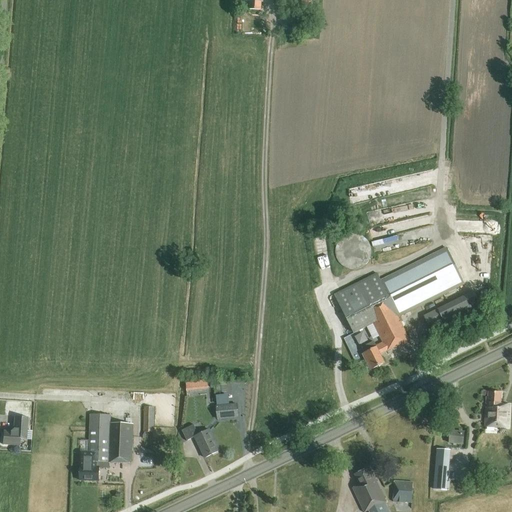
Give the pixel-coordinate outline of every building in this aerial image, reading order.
[(241,0),(242,2),(250,2),(249,10),(260,10),(261,0),(241,0)] [(292,34),(306,34),(306,24),(292,25),(292,34)] [(343,237),(339,240),(337,245),(335,250),(336,255),(337,260),(340,265),(345,268),(350,270),(355,270),(360,269),(365,266),(368,262),(371,257),(371,252),(371,248),(369,244),(367,240),(363,237),(358,235),(353,234),(348,235),(343,237)] [(380,281),(377,274),(334,295),(354,334),(373,324),(384,345),(377,349),(374,342),(362,348),(365,354),(363,355),(370,371),(385,364),(380,355),(386,351),(387,352),(402,344),(401,343),(409,340),(398,317),(464,284),(446,249),(380,281)] [(474,292),(432,313),(424,317),(432,333),(445,326),(446,328),(483,311),(474,292)] [(207,379),(193,381),(194,390),(208,389),(207,379)] [(214,384),(215,394),(227,392),(226,383),(214,384)] [(486,398),(485,427),(508,429),(510,405),(500,405),(500,394),(489,393),(488,398),(486,398)] [(144,397),(143,438),(153,439),(154,397),(144,397)] [(237,405),(216,407),(217,419),(238,417),(237,405)] [(81,459),(80,481),(98,482),(99,468),(108,469),(109,463),(123,464),(123,463),(131,463),(133,426),(110,425),(110,416),(90,415),(89,431),(88,454),(88,459),(81,459)] [(3,431),(3,445),(20,446),(20,439),(26,440),(27,419),(14,418),(13,432),(3,431)] [(209,430),(198,435),(193,425),(181,431),(186,441),(194,438),(205,458),(219,451),(209,430)] [(450,432),(449,443),(463,444),(464,433),(450,432)] [(447,491),(449,466),(435,465),(433,490),(447,491)] [(389,511),(385,503),(386,503),(374,478),(373,479),(368,469),(354,475),(359,485),(352,488),(363,511),(366,511),(369,511),(389,511)] [(394,482),(393,502),(411,504),(412,483),(394,482)]
